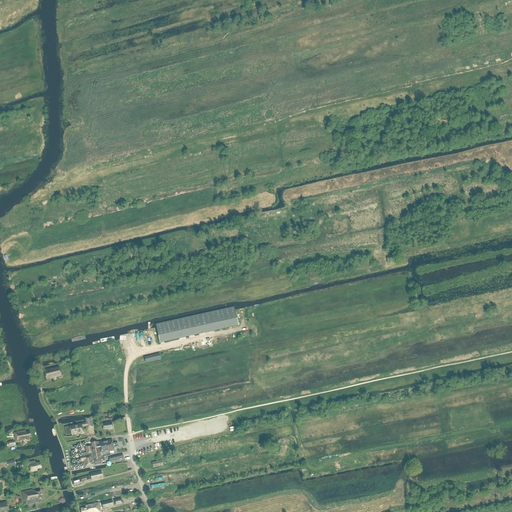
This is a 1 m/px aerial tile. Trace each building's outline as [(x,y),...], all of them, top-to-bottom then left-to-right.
[(31,201),(33,207),(43,203),(41,198),(31,201)] [(238,326),(235,310),(156,328),(160,343),(238,326)] [(159,354),(145,358),(146,363),(160,359),(159,354)] [(46,380),(61,376),(59,367),(44,371),(46,380)] [(77,425),(69,427),(69,431),(70,431),(71,435),(78,433),(78,434),(84,433),(83,427),(87,427),(87,428),(93,427),(92,420),(93,420),(92,416),(85,417),(86,423),(77,425)] [(112,429),(111,422),(105,423),(105,424),(102,424),(103,430),(107,429),(107,430),(112,429)] [(25,431),(14,433),(16,442),(25,440),(25,441),(29,440),(29,437),(31,437),(30,432),(25,433),(25,431)] [(94,465),(101,464),(101,462),(105,461),(104,458),(103,458),(102,457),(110,456),(109,452),(114,451),(113,448),(116,447),(115,443),(113,443),(112,440),(97,443),(97,442),(91,443),(92,445),(85,447),(87,453),(84,453),(84,456),(80,457),(81,462),(85,461),(86,467),(93,465),(94,464),(94,465)] [(35,464),(35,461),(27,463),(28,466),(30,473),(37,471),(37,469),(41,468),(40,463),(35,464)] [(92,480),(102,478),(101,471),(90,474),(92,480)] [(82,482),(86,480),(85,477),(72,481),(74,487),(83,484),(82,482)] [(39,502),(38,500),(43,499),(40,490),(35,492),(33,491),(32,490),(22,493),(25,505),(39,502)] [(113,506),(112,500),(101,503),(103,509),(113,506)] [(81,511),(100,511),(98,503),(85,506),(86,508),(81,509),(81,511)]
